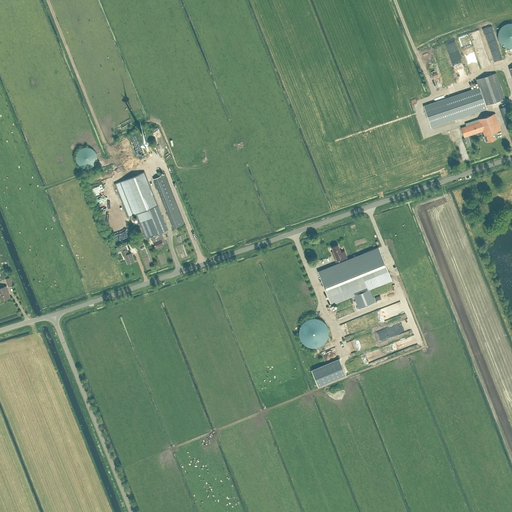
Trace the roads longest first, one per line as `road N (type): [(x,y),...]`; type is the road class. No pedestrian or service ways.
road 1 (unclassified): [(52,314),(511,157)]
road 2 (unclassified): [(130,511),(52,314)]
